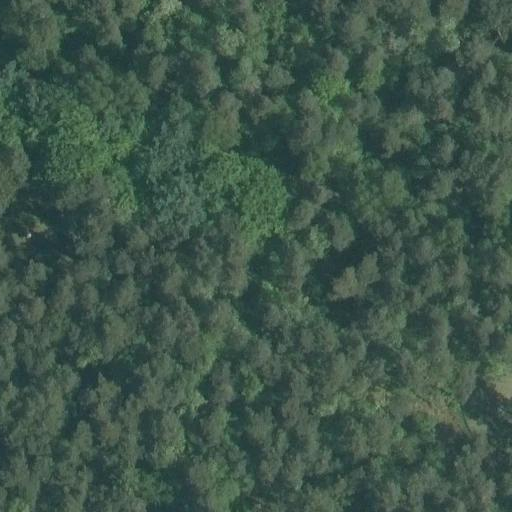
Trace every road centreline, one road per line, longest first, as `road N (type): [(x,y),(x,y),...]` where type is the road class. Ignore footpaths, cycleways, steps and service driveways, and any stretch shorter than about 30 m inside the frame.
road 1 (track): [(287,191),(166,511)]
road 2 (track): [(287,191),(0,72)]
road 3 (track): [(511,271),(287,191)]
road 4 (track): [(355,0),(287,191)]
